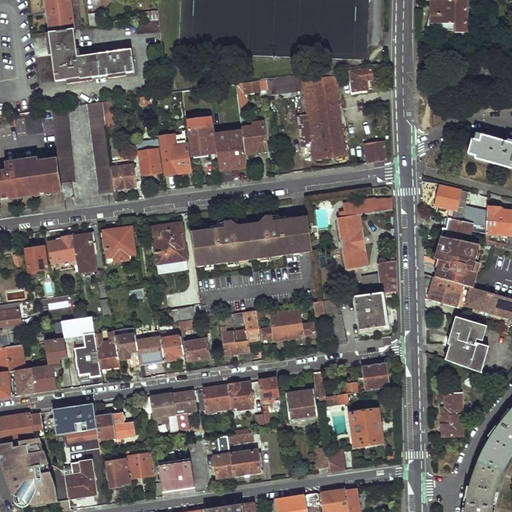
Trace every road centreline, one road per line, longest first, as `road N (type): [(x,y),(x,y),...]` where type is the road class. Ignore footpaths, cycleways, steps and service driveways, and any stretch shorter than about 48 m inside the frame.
road 1 (residential): [(0,413),(413,346)]
road 2 (residential): [(406,167),(0,226)]
road 3 (residential): [(416,470),(118,511)]
road 4 (residential): [(413,346),(406,167)]
road 5 (residential): [(417,482),(457,487),(511,393)]
road 6 (residential): [(405,145),(404,0)]
road 7 (residential): [(416,470),(413,346)]
